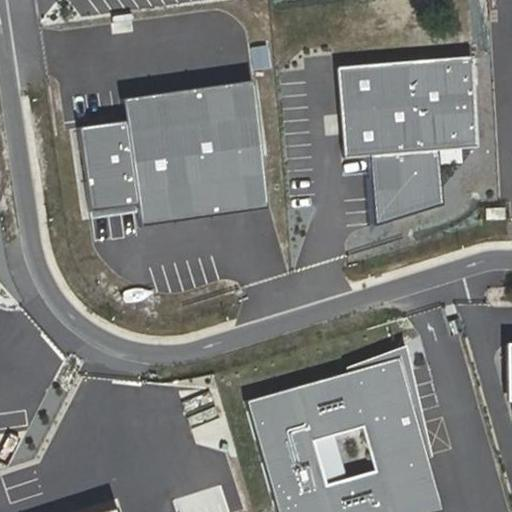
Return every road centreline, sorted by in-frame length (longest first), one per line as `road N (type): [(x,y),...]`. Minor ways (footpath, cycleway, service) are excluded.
road 1 (residential): [(511,260),(478,262),(177,354),(142,355),(109,342),(56,300),(39,267),(0,23)]
road 2 (unknown): [(426,279),(498,511)]
